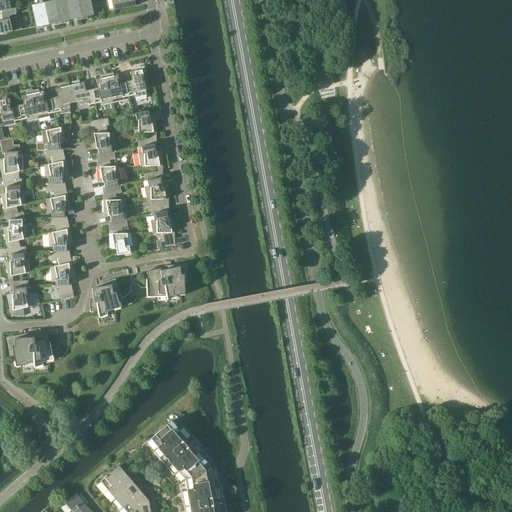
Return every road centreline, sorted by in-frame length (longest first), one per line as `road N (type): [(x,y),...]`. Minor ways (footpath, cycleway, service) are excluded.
road 1 (secondary): [(326,511),(231,0)]
road 2 (residential): [(97,276),(196,254),(155,33)]
road 3 (residential): [(0,67),(155,33)]
road 4 (residential): [(97,276),(76,126)]
road 5 (residential): [(0,328),(53,324),(78,313),(97,276)]
